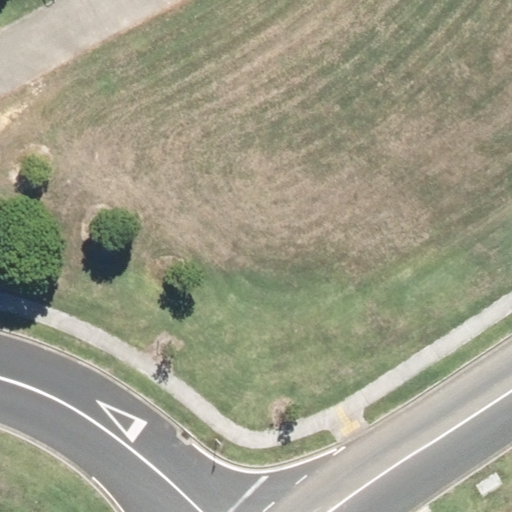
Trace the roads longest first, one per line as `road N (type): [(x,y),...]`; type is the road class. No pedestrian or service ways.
road 1 (residential): [(0,377),(63,401),(203,511)]
road 2 (residential): [(334,511),(511,390)]
road 3 (track): [(113,0),(0,60)]
